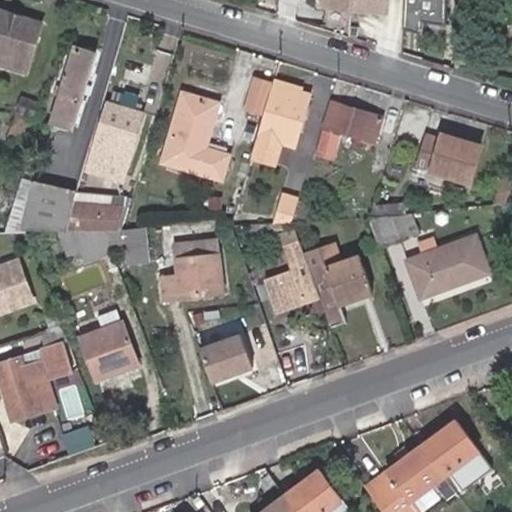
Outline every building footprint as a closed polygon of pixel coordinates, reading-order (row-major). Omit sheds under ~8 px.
[(386,0),(351,0),(351,5),(385,9),(386,0)] [(403,0),(402,31),(421,36),(421,24),(442,30),(444,0),(403,0)] [(0,10),(0,52),(27,61),(39,23),(0,10)] [(469,42),(455,41),(455,65),(468,66),(469,42)] [(71,127),(94,52),(74,46),(52,121),(71,127)] [(27,61),(0,52),(0,63),(24,70),(27,61)] [(301,85),(274,77),(272,82),(300,90),(301,85)] [(256,78),(247,107),(261,110),(270,82),(256,78)] [(272,82),(257,134),(293,145),(308,92),(300,90),(272,82)] [(186,89),(166,156),(221,173),(228,151),(206,144),(220,99),(186,89)] [(130,161),(144,112),(133,109),(137,98),(123,94),(119,105),(106,102),(87,171),(123,182),(130,161)] [(35,104),(20,99),(7,136),(24,142),(35,104)] [(379,116),(332,100),(324,125),(371,139),(379,116)] [(467,184),(479,145),(437,132),(436,137),(424,134),(414,167),(467,184)] [(34,188),(21,184),(7,232),(20,233),(34,188)] [(74,199),(34,188),(20,233),(27,232),(56,231),(65,231),(72,205),(74,199)] [(273,217),(271,223),(290,222),(289,222),(296,201),(297,198),(281,193),(273,217)] [(74,199),(72,205),(125,209),(127,200),(74,198),(74,199)] [(208,198),(207,209),(219,209),(219,199),(208,198)] [(290,222),(303,222),(308,205),(296,201),(289,222),(290,222)] [(65,231),(71,231),(103,230),(117,230),(119,229),(125,209),(72,205),(65,231)] [(367,219),(379,249),(398,241),(416,233),(409,213),(389,216),(367,219)] [(139,227),(124,229),(126,251),(126,258),(142,256),(139,227)] [(117,230),(103,230),(112,252),(126,251),(124,229),(119,229),(117,230)] [(112,252),(103,230),(71,231),(79,252),(83,263),(112,252)] [(65,231),(56,231),(66,258),(79,252),(71,231),(65,231)] [(474,238),(407,262),(421,297),(488,272),(474,238)] [(223,293),(217,239),(173,243),(177,276),(164,277),(165,298),(223,293)] [(276,307),(316,292),(309,273),(300,251),(297,242),(284,247),(291,269),(264,278),(276,307)] [(325,264),(337,259),(331,242),(304,253),(319,291),(320,291),(333,325),(347,320),(341,302),(372,288),(359,256),(339,263),(327,266),(325,264)] [(0,317),(32,306),(18,267),(0,272),(0,317)] [(137,363),(121,322),(117,324),(112,313),(87,323),(91,334),(80,338),(95,378),(137,363)] [(240,333),(200,347),(212,381),(253,366),(240,333)] [(78,371),(66,341),(40,350),(51,381),(78,371)] [(0,363),(0,373),(1,375),(9,400),(5,401),(12,421),(46,408),(53,405),(40,365),(24,371),(19,357),(0,363)] [(454,421),(418,447),(440,476),(477,449),(454,421)] [(440,476),(418,447),(384,471),(362,488),(380,511),(415,511),(407,500),(440,476)] [(318,471),(284,495),(296,511),(321,511),(340,499),(324,479),(323,477),(318,471)] [(323,477),(324,479),(335,493),(340,488),(329,473),(323,477)] [(462,478),(425,505),(430,511),(467,484),(462,478)] [(296,511),(284,495),(259,511),(296,511)]
